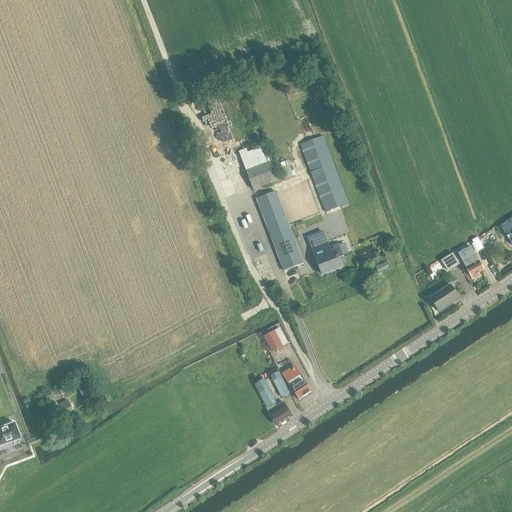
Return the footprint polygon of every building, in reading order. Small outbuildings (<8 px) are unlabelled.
[(333,235),(357,226),(324,136),(300,144),(333,235)] [(273,161),(246,171),(253,190),(280,180),(273,161)] [(276,191),(257,198),(284,271),(303,264),(276,191)] [(484,270),(477,257),(476,258),(474,254),(478,251),(474,243),(457,252),(462,260),(467,257),(469,261),(464,264),(472,277),(484,270)] [(336,254),(318,261),(323,275),(342,268),(336,254)] [(447,271),(459,264),(453,254),(441,261),(447,271)] [(440,312),(459,299),(450,285),(431,298),(440,312)] [(274,331),(263,337),(272,353),(283,347),(274,331)] [(295,366),(283,374),(288,383),(292,389),(299,400),(311,392),(300,375),(295,366)] [(282,398),(290,394),(281,377),(274,381),(282,398)] [(95,398),(85,378),(75,383),(85,403),(95,398)] [(267,408),(277,425),(278,425),(292,417),(283,402),(275,407),(274,405),(277,403),(269,390),(260,395),(268,408),(267,408)] [(52,395),(56,393),(55,391),(41,397),(44,403),(54,399),(52,395)] [(76,416),(68,400),(58,406),(56,402),(47,407),(55,424),(66,419),(66,420),(76,416)] [(0,446),(19,440),(13,424),(12,422),(4,425),(5,427),(0,428),(0,446)]
